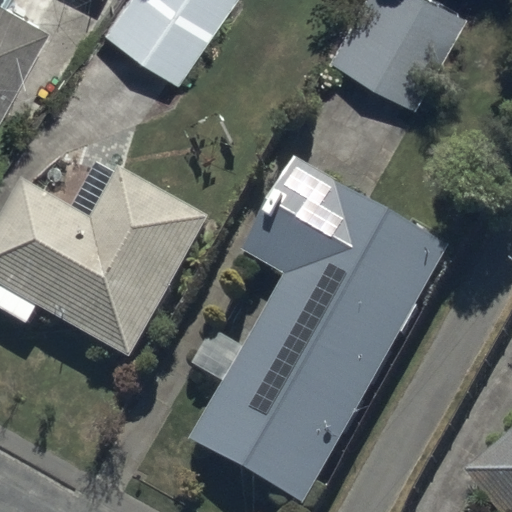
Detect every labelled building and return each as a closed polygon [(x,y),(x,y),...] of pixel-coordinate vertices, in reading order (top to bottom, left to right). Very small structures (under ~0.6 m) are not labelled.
[(0,0),(0,116),(48,32),(3,7),(6,0),(0,0)] [(33,0),(25,13),(78,45),(105,0),(33,0)] [(124,0),(102,31),(178,85),(237,0),(124,0)] [(429,0),(362,0),(327,61),(412,110),(464,20),(429,0)] [(27,198),(0,245),(0,300),(3,302),(0,308),(0,323),(32,342),(42,324),(136,378),(217,236),(125,184),(122,189),(97,175),(71,222),(27,198)] [(192,457),(283,511),(311,511),(456,263),(306,177),(252,271),(289,293),(192,457)] [(511,511),(511,451),(470,485),(492,511),(511,511)]
